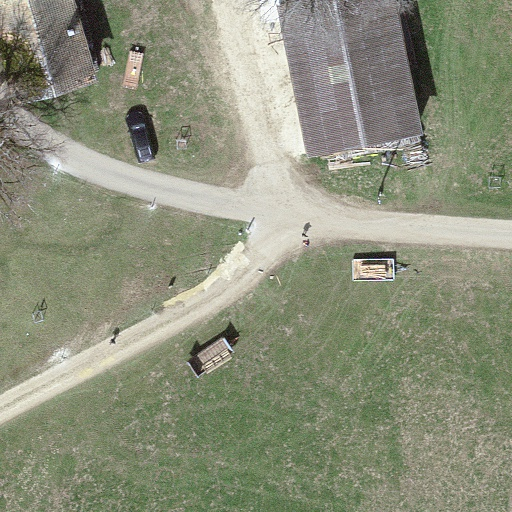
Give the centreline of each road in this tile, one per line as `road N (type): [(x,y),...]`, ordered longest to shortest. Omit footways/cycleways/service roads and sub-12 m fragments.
road 1 (track): [(0,412),(210,298),(290,217)]
road 2 (track): [(290,217),(137,185),(48,152),(0,117)]
road 3 (track): [(232,0),(290,217)]
road 4 (unclassified): [(511,237),(290,217)]
